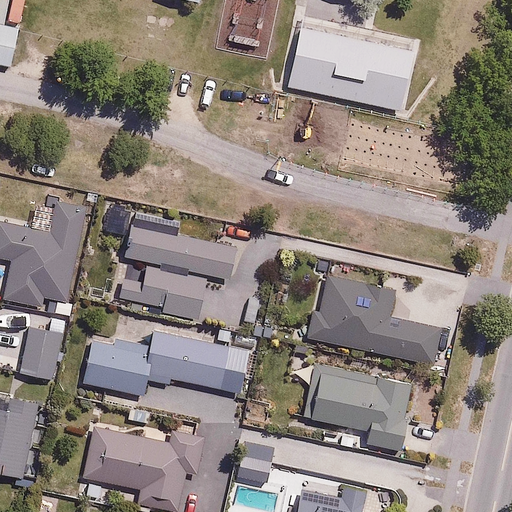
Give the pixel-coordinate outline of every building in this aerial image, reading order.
[(190,0),(144,0),(144,2),(187,13),(190,0)] [(0,70),(8,36),(0,33),(0,70)] [(0,259),(10,261),(4,298),(42,304),(44,295),(66,299),(83,204),(56,199),(51,230),(0,221),(0,259)] [(233,279),(240,246),(179,233),(182,215),(138,206),(128,257),(233,279)] [(207,279),(147,265),(144,280),(123,275),(118,294),(164,305),(163,309),(198,318),(207,279)] [(318,309),(312,336),(434,364),(442,326),(392,315),(399,286),(321,268),(311,308),(318,309)] [(61,334),(31,326),(21,369),(50,376),(61,334)] [(93,338),(83,383),(143,397),(148,378),(168,383),(169,376),(242,393),(252,350),(157,327),(151,352),(93,338)] [(404,418),(413,379),(315,356),(302,415),(370,431),(367,442),(401,450),(408,419),(404,418)] [(0,480),(11,482),(25,407),(0,402),(0,480)] [(195,474),(206,433),(175,426),(171,443),(92,424),(80,473),(139,487),(135,499),(179,510),(188,473),(195,474)] [(365,503),(304,488),(298,511),(368,511),(363,511),(365,503)]
